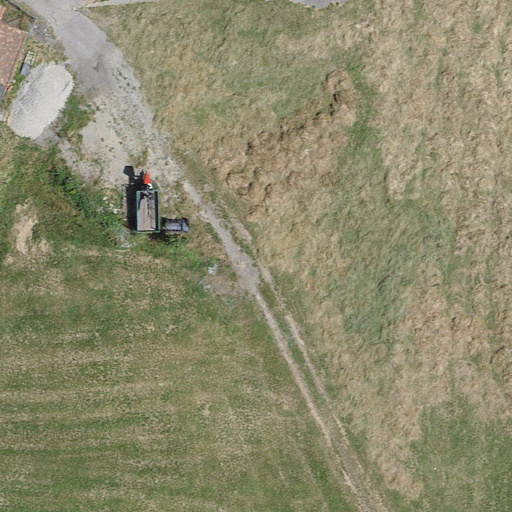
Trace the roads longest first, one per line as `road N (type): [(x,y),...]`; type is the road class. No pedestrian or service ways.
road 1 (track): [(379,511),(255,257),(125,105)]
road 2 (track): [(41,0),(125,105)]
